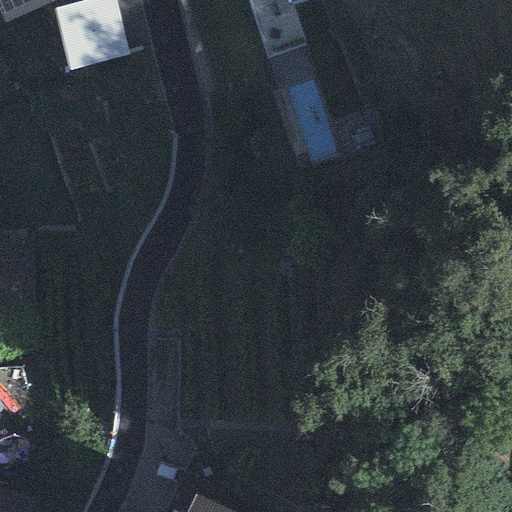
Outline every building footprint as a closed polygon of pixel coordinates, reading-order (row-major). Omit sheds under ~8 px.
[(0,0),(0,14),(8,30),(69,0),(0,0)] [(120,0),(59,14),(73,77),(135,63),(120,0)] [(32,251),(0,252),(0,308),(34,307),(32,251)] [(0,511),(32,511),(36,498),(0,490),(0,511)] [(219,511),(191,499),(185,511),(219,511)]
